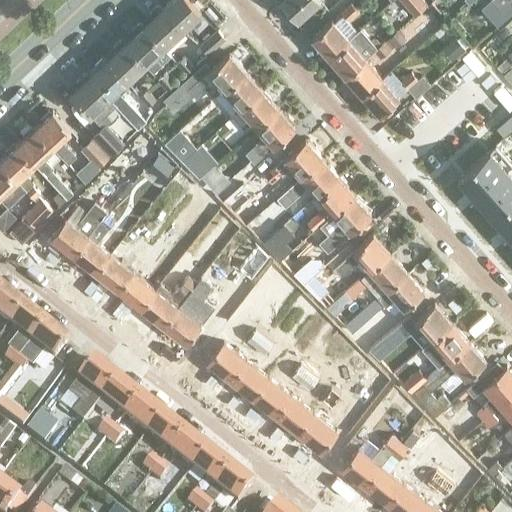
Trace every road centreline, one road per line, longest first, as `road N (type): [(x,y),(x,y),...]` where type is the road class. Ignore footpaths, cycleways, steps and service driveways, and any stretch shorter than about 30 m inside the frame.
road 1 (residential): [(511,318),(229,0)]
road 2 (residential): [(315,511),(0,263)]
road 3 (tertiary): [(0,86),(90,0)]
